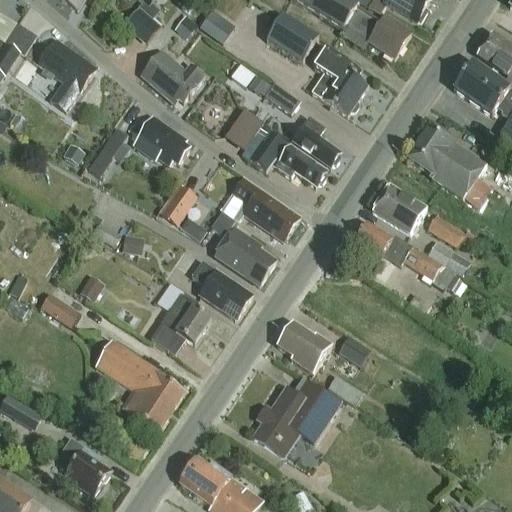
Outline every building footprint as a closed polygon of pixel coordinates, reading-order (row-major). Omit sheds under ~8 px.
[(54,0),(77,14),(85,0),(54,0)] [(334,0),(292,0),(290,3),(342,37),(345,32),(369,47),(368,49),(393,65),(410,38),(385,22),(379,31),(355,16),(356,14),(334,0)] [(434,3),(428,0),(376,0),(369,14),(381,21),(385,14),(417,32),(434,3)] [(145,50),(161,31),(139,13),(123,32),(145,50)] [(217,13),(202,33),(217,44),(232,23),(217,13)] [(183,19),(173,32),(184,41),(195,28),(183,19)] [(302,68),(317,44),(282,22),(267,46),(302,68)] [(511,49),(511,50),(493,38),(476,61),(507,82),(503,88),(472,66),(452,94),(491,121),(496,114),(502,117),(501,119),(509,124),(499,140),(511,148),(511,49)] [(63,89),(60,93),(50,107),(65,118),(96,74),(56,45),(38,70),(63,89)] [(7,50),(0,60),(0,78),(6,82),(21,59),(7,50)] [(325,79),(313,97),(316,99),(347,120),(350,116),(355,116),(358,111),(356,106),(366,91),(355,84),(345,77),(350,70),(328,55),(323,63),(316,73),(325,79)] [(194,93),(202,84),(189,72),(184,78),(161,58),(141,81),(174,108),(177,104),(183,109),(196,94),(194,93)] [(257,80),(248,92),(259,100),(260,99),(268,88),(257,80)] [(275,90),(265,103),(291,122),(301,109),(275,90)] [(246,155),(262,125),(240,114),(224,144),(246,155)] [(178,171),(190,154),(185,150),(187,146),(153,122),(133,151),(146,159),(148,155),(171,171),(173,167),(178,171)] [(335,171),(340,165),(338,160),(340,158),(317,143),(323,135),(308,124),(293,146),(330,171),(331,169),(335,171)] [(463,205),(485,171),(454,151),(456,148),(429,130),(407,163),(434,180),(431,184),(463,205)] [(114,161),(122,150),(128,142),(117,134),(101,156),(112,164),(114,161)] [(254,145),(243,160),(267,176),(276,164),(279,167),(276,172),(287,180),(292,184),(296,178),(316,192),(317,189),(322,191),(328,183),(324,180),(327,177),(290,152),(290,153),(287,151),(272,140),(264,152),(254,145)] [(122,150),(114,161),(121,166),(129,155),(122,150)] [(293,221),(287,216),(248,188),(243,185),(233,200),(251,212),(246,220),(279,242),(280,239),(286,240),(295,227),(292,222),(293,221)] [(179,191),(160,219),(176,231),(195,202),(179,191)] [(409,239),(424,215),(387,191),(372,216),(409,239)] [(223,242),(234,228),(221,218),(211,233),(223,242)] [(455,253),(463,240),(434,221),(426,234),(455,253)] [(365,229),(353,248),(379,264),(382,259),(395,267),(401,271),(403,268),(423,282),(421,284),(430,289),(431,287),(443,295),(445,292),(455,299),(459,302),(467,289),(463,287),(453,280),(413,254),(406,249),(394,241),(390,246),(365,229)] [(99,232),(93,241),(113,254),(119,244),(99,232)] [(194,234),(190,240),(200,247),(207,236),(201,232),(194,234)] [(260,291),(276,267),(259,256),(262,253),(233,234),(215,261),(260,291)] [(126,241),(123,256),(136,259),(139,243),(126,241)] [(460,283),(468,271),(435,249),(427,261),(460,283)] [(194,274),(200,261),(184,254),(178,266),(194,274)] [(192,283),(205,292),(199,300),(235,325),(252,302),(206,270),(202,267),(192,283)] [(87,287),(79,299),(93,307),(100,295),(87,287)] [(416,298),(409,308),(425,318),(431,309),(416,298)] [(193,350),(210,326),(194,315),(196,312),(181,301),(163,329),(153,343),(176,359),(186,345),(193,350)] [(79,321),(51,304),(42,319),(70,336),(79,321)] [(277,350),(287,358),(294,362),(291,366),(313,380),(332,352),(313,339),(311,342),(292,328),(277,350)] [(350,342),(340,358),(359,371),(370,356),(350,342)] [(158,437),(184,397),(156,379),(158,375),(111,345),(94,371),(134,396),(123,414),(158,437)] [(364,401),(336,383),(328,396),(356,414),(364,401)] [(284,463),(287,458),(299,440),(313,449),(340,408),(309,388),(300,401),(287,393),(254,443),(284,463)] [(0,416),(34,436),(42,422),(7,402),(0,414),(0,416)] [(91,425),(84,436),(97,444),(104,433),(91,425)] [(107,488),(113,479),(98,469),(102,464),(85,453),(84,454),(71,445),(61,460),(73,468),(64,482),(80,493),(81,491),(95,500),(104,486),(107,488)] [(260,511),(263,508),(230,485),(233,481),(212,467),(209,472),(198,465),(180,490),(210,511),(209,511),(260,511)] [(28,511),(30,509),(0,488),(0,511),(28,511)]
